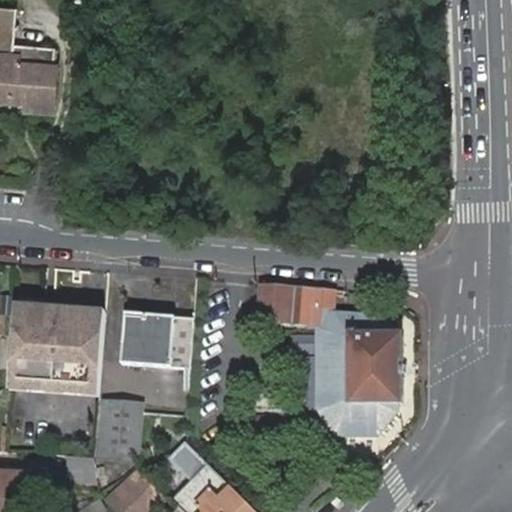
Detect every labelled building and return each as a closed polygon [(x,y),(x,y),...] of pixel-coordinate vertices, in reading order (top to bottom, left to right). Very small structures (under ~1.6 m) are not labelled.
[(331,44),(300,0),(290,0),(255,28),(290,72),(331,44)] [(8,43),(11,8),(0,6),(0,98),(8,100),(9,92),(28,94),(27,107),(47,109),(51,63),(47,63),(48,47),(8,43)] [(385,94),(328,83),(318,130),(294,125),(288,157),(372,173),(385,94)] [(336,290),(260,284),(258,322),(322,327),(322,410),(341,433),(382,433),(401,411),(401,405),(407,404),(407,334),(398,335),(398,328),(379,315),(334,313),(336,290)] [(19,296),(6,295),(5,315),(18,316),(18,305),(19,296)] [(109,312),(18,305),(18,316),(13,390),(104,397),(109,312)] [(127,313),(124,363),(175,366),(194,368),(198,319),(127,313)] [(108,402),(107,457),(142,459),(144,404),(108,402)] [(257,511),(209,464),(189,443),(173,460),(194,481),(175,500),(186,511),(257,511)] [(72,457),(73,483),(101,483),(100,456),(72,457)] [(142,472),(111,504),(118,511),(160,511),(171,501),(142,472)] [(0,473),(0,511),(24,511),(27,475),(0,473)]
